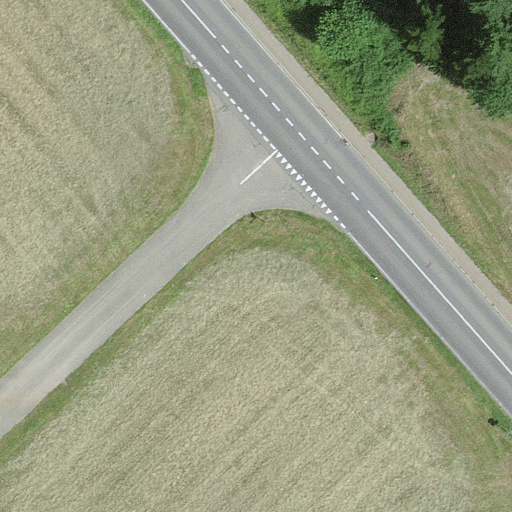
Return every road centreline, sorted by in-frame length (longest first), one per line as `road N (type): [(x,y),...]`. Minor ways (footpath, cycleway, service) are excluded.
road 1 (residential): [(0,411),(298,131)]
road 2 (secondary): [(298,131),(511,373)]
road 3 (secondary): [(183,0),(298,131)]
